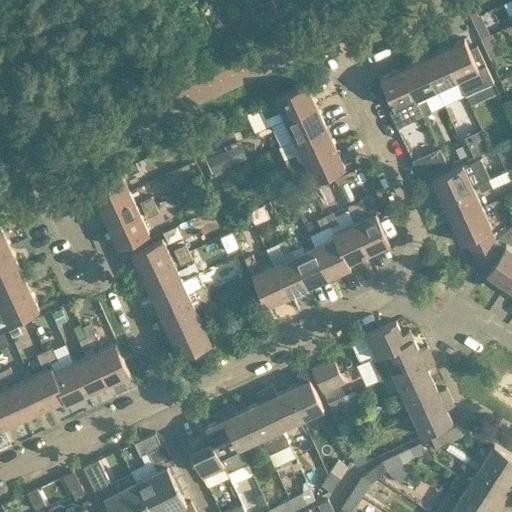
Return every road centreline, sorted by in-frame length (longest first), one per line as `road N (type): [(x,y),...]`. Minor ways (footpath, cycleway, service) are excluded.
road 1 (residential): [(148,383),(370,279),(390,260)]
road 2 (residential): [(390,260),(400,226),(397,190),(322,38)]
road 3 (residential): [(148,383),(97,272),(67,245),(50,210)]
road 4 (residential): [(0,458),(144,385)]
road 5 (residential): [(511,343),(390,260)]
road 6 (residential): [(206,511),(144,385)]
